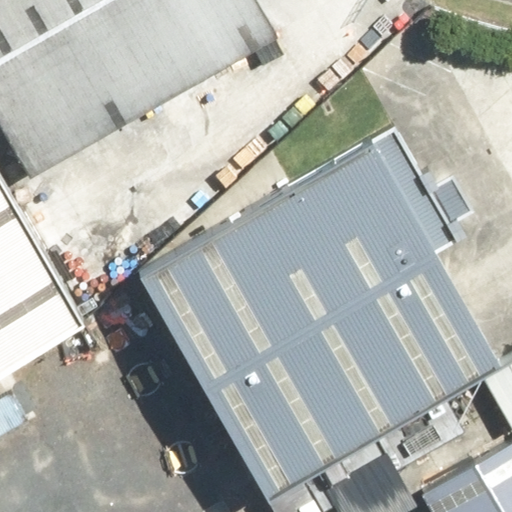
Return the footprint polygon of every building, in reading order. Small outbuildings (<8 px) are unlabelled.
[(259,61),(225,0),(0,0),(0,157),(20,194),(259,61)] [(456,356),(359,185),(178,286),(274,457),(456,356)] [(0,230),(0,370),(60,337),(0,230)] [(511,511),(511,436),(420,487),(434,511),(511,511)] [(380,511),(365,482),(309,511),(380,511)]
